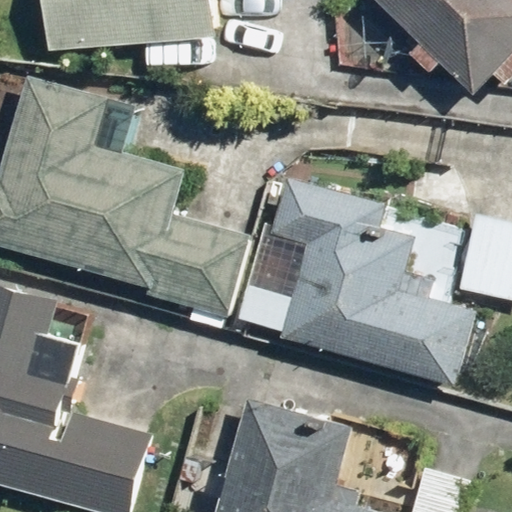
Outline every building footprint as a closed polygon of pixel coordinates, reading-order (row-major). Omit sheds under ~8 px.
[(67,0),(70,39),(238,28),(236,0),(67,0)] [(511,0),(411,0),(498,81),(511,66),(511,0)] [(8,160),(0,189),(0,231),(248,301),(269,226),(199,206),(212,160),(114,132),(128,82),(49,59),(20,163),(8,160)] [(284,208),(255,319),(479,376),(499,301),(471,293),(422,281),(439,213),(402,204),(406,188),(308,163),(295,211),(284,208)] [(471,293),(499,301),(511,304),(511,207),(494,203),(471,293)] [(80,281),(1,262),(0,267),(0,466),(153,504),(175,416),(89,395),(105,329),(71,320),(80,281)] [(271,382),(234,511),(475,511),(487,470),(437,456),(425,497),(360,479),(379,411),(271,382)]
